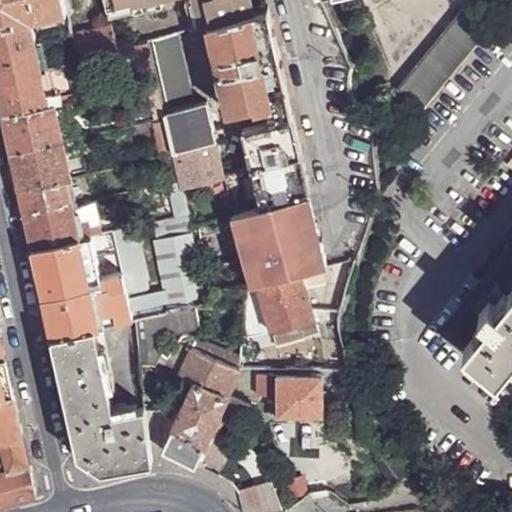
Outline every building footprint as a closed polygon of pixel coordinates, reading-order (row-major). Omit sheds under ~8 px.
[(0,0),(0,75),(36,69),(41,67),(30,18),(64,10),(62,0),(0,0)] [(104,0),(110,24),(116,49),(137,43),(146,41),(150,40),(153,38),(176,33),(207,24),(253,12),(250,0),(104,0)] [(485,27),(458,6),(393,85),(421,107),(485,27)] [(267,105),(270,120),(293,115),(286,87),(272,24),(268,8),(253,12),(207,24),(212,46),(209,47),(218,87),(221,86),(226,107),(232,110),(254,105),(254,108),(267,105)] [(116,49),(110,24),(70,35),(75,60),(116,49)] [(150,40),(166,112),(192,105),(176,33),(153,38),(150,40)] [(146,41),(137,43),(144,75),(153,72),(146,41)] [(42,94),(36,69),(0,75),(0,104),(2,115),(44,105),(42,94)] [(42,94),(44,105),(52,104),(59,102),(57,91),(42,94)] [(166,112),(162,113),(163,117),(171,153),(180,188),(222,175),(205,101),(192,105),(166,112)] [(8,140),(10,151),(60,140),(52,104),(44,105),(2,115),(8,140)] [(240,127),(258,203),(310,191),(307,176),(297,133),(293,115),(270,120),(240,127)] [(171,153),(163,117),(148,120),(156,156),(161,154),(171,153)] [(60,140),(10,151),(16,175),(18,187),(64,178),(69,176),(60,140)] [(180,188),(171,153),(161,154),(166,179),(148,183),(150,192),(159,190),(165,216),(185,211),(180,188)] [(32,247),(77,236),(99,231),(97,224),(95,224),(85,226),(84,220),(94,218),(90,201),(71,210),(64,178),(18,187),(26,222),(32,247)] [(240,264),(245,286),(247,286),(258,282),(302,270),(327,263),(314,207),(310,191),(258,203),(228,212),(232,228),(240,264)] [(228,212),(188,224),(191,237),(232,228),(228,212)] [(85,226),(95,224),(94,218),(84,220),(85,226)] [(132,315),(192,300),(204,298),(188,231),(154,239),(164,281),(166,293),(137,300),(137,303),(127,305),(130,315),(132,315)] [(87,279),(77,236),(32,247),(42,291),(51,335),(101,322),(130,315),(127,305),(125,291),(120,271),(87,279)] [(200,273),(205,297),(245,286),(240,264),(200,273)] [(302,270),(258,282),(268,318),(272,330),(315,317),(302,270)] [(258,282),(247,286),(244,324),(268,318),(258,282)] [(511,288),(501,302),(487,320),(464,347),(498,374),(511,357),(511,288)] [(473,308),(487,320),(501,302),(482,295),(473,308)] [(192,300),(132,315),(136,347),(138,360),(155,358),(162,352),(160,351),(163,345),(161,337),(168,336),(167,331),(190,326),(197,321),(192,300)] [(151,459),(144,407),(144,406),(144,403),(123,406),(121,400),(113,402),(110,392),(116,390),(101,322),(51,335),(55,352),(65,394),(71,422),(78,453),(103,463),(112,467),(151,459)] [(163,361),(181,369),(179,374),(193,380),(227,394),(240,366),(192,344),(196,336),(181,330),(158,360),(162,364),(163,361)] [(196,336),(192,344),(240,366),(242,353),(196,336)] [(0,397),(14,395),(10,374),(6,357),(0,358),(0,397)] [(179,374),(181,369),(163,361),(162,364),(168,370),(179,374)] [(277,374),(278,414),(322,413),(321,373),(277,374)] [(194,465),(227,394),(193,380),(162,449),(174,455),(194,465)] [(361,410),(354,384),(347,385),(354,411),(361,410)] [(14,395),(0,397),(0,439),(23,434),(19,419),(14,395)] [(31,469),(23,434),(0,439),(0,503),(11,501),(29,496),(36,494),(31,469)] [(244,511),(283,510),(267,475),(237,489),(242,505),(244,511)]
